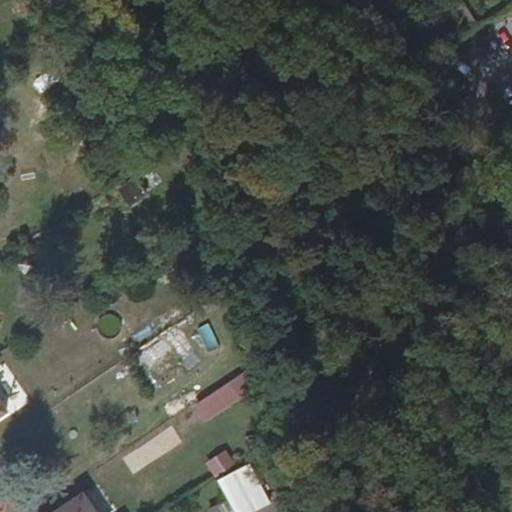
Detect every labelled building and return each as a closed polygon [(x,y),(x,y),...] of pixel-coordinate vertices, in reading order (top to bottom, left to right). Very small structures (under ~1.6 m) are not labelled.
[(452,0),(445,5),(465,37),(481,27),(463,0),(452,0)] [(146,194),(135,178),(118,190),(130,206),(146,194)] [(165,270),(157,260),(137,275),(145,284),(165,270)] [(163,341),(141,356),(149,367),(170,351),(163,341)] [(246,369),(194,404),(206,421),(258,386),(246,369)] [(0,417),(8,412),(0,399),(0,417)] [(213,472),(234,464),(229,451),(207,459),(213,472)] [(59,511),(94,511),(84,496),(59,511)] [(208,510),(209,511),(229,511),(223,501),(208,510)]
